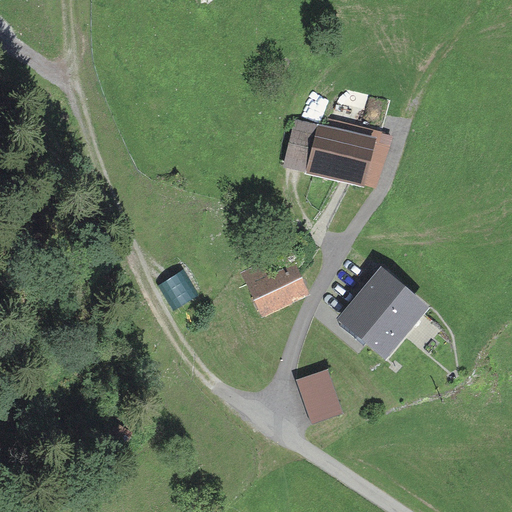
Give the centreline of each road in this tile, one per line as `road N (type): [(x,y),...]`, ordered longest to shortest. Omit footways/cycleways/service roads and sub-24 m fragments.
road 1 (track): [(265,424),(215,412),(173,383),(111,306),(55,111),(47,0)]
road 2 (track): [(265,424),(340,246),(383,190),(409,123)]
